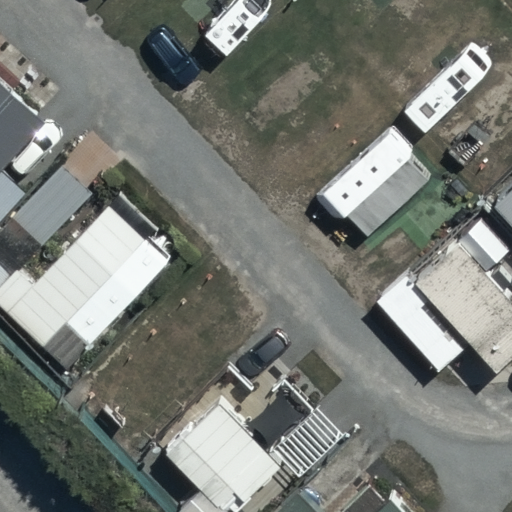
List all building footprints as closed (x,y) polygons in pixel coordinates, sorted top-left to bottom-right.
[(0,65),(0,172),(53,113),(0,65)] [(415,140),(356,192),(379,218),(438,165),(415,140)] [(61,154),(0,219),(0,298),(45,341),(69,316),(94,340),(173,256),(109,194),(35,272),(20,258),(92,183),(61,154)] [(511,174),(493,191),(511,213),(511,174)] [(415,268),(471,335),(499,366),(511,354),(511,287),(488,259),(461,228),(415,268)] [(511,238),(488,259),(511,287),(511,238)] [(471,335),(415,268),(410,262),(378,289),(440,361),(471,335)] [(233,360),(153,437),(136,453),(157,475),(175,458),(182,466),(261,390),(233,360)] [(422,511),(396,484),(388,491),(371,473),(329,511),(422,511)] [(319,511),(324,507),(295,479),(263,511),(319,511)]
